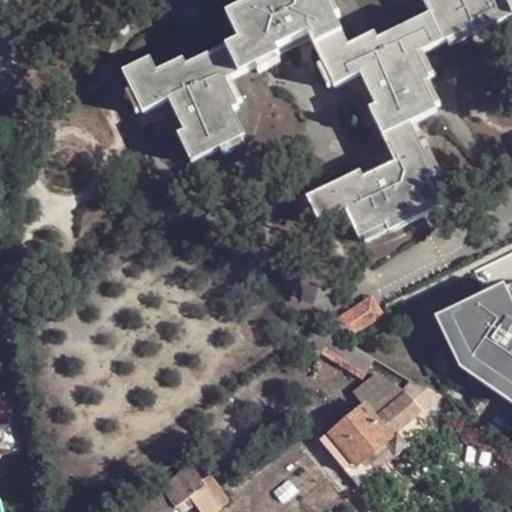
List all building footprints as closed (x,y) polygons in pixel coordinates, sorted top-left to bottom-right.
[(253,0),(256,6),(228,17),(238,43),(192,62),(189,54),(157,67),(153,55),(123,67),(140,108),(172,95),(185,128),(177,131),(187,157),(240,135),(228,104),(237,100),(227,77),(279,55),(274,44),(305,31),(327,83),(358,71),(371,103),(364,105),(388,163),(365,172),(362,165),(306,188),(317,215),(345,203),(356,229),(386,217),(388,224),(438,204),(428,177),(436,174),(415,122),(437,113),(427,88),(435,85),(421,53),(474,32),(477,39),(511,24),(511,0),(421,0),(427,13),(385,30),(383,24),(350,37),(335,0),(253,0)] [(511,315),(503,297),(456,321),(458,325),(450,329),(468,364),(457,369),(463,382),(492,400),(499,389),(509,396),(501,407),(511,413),(511,315)] [(468,364),(450,329),(439,335),(457,369),(468,364)] [(381,362),(338,335),(326,353),(366,381),(381,362)] [(428,412),(407,390),(382,374),(357,392),(366,404),(333,431),(360,466),(428,412)] [(428,412),(449,397),(418,383),(407,390),(428,412)] [(492,400),(501,407),(509,396),(499,389),(492,400)] [(180,505),(192,496),(211,483),(197,465),(165,484),(180,505)] [(231,493),(221,477),(219,478),(211,483),(222,499),(231,493)] [(231,493),(222,499),(217,502),(223,511),(237,503),(231,493)] [(145,511),(174,511),(165,498),(145,511)]
